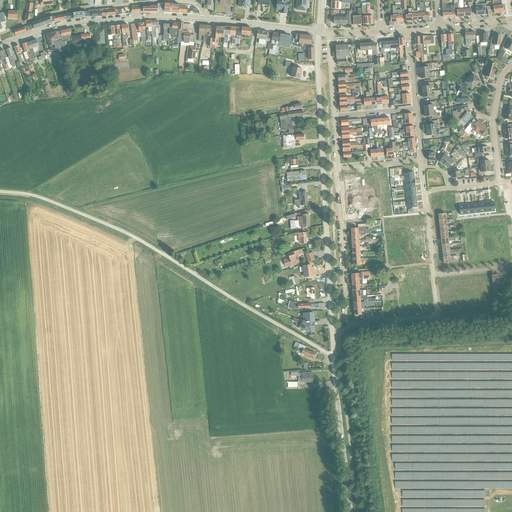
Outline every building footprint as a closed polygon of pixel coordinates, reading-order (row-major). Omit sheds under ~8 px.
[(277,0),(276,9),(277,9),(281,10),(280,13),(287,14),(288,1),(289,1),(289,0),(277,0)] [(297,0),(296,9),(306,10),(306,6),(307,6),(307,4),(307,0),(297,0)] [(341,5),(341,0),(335,0),(335,1),(332,1),(331,9),(339,9),(339,5),(341,5)] [(425,0),(422,0),(423,8),(424,19),(430,19),(430,17),(432,17),(432,11),(429,11),(429,13),(426,13),(426,7),(425,7),(425,1),(426,1),(426,0),(425,0)] [(455,15),(455,10),(454,5),(446,5),(446,4),(447,4),(447,0),(441,0),(443,18),(453,17),(453,15),(455,15)] [(453,0),(454,3),(454,4),(454,5),(455,10),(457,10),(458,17),(465,16),(464,9),(459,10),(459,3),(458,3),(457,0),(453,0)] [(26,10),(24,21),(32,19),(33,14),(32,14),(34,3),(27,2),(26,10)] [(464,9),(465,16),(472,16),(471,9),(470,7),(473,6),(472,2),(468,2),(468,9),(464,9)] [(486,3),(476,4),(476,15),(485,15),(484,8),(487,7),(486,3)] [(164,4),(164,11),(164,12),(172,12),(172,4),(165,4),(164,4)] [(502,5),(493,6),(494,10),(488,11),(488,15),(504,12),(502,5)] [(353,16),(354,25),(362,24),(361,9),(358,10),(359,16),(353,16)] [(8,11),(8,19),(18,19),(18,11),(8,11)] [(334,24),(341,24),(341,15),(337,15),(337,13),(336,13),(336,14),(334,14),(334,11),(331,11),(331,18),(334,18),(334,24)] [(344,15),(341,15),(341,24),(347,24),(347,23),(347,17),(352,17),(352,11),(348,11),(348,15),(344,15)] [(48,17),(41,20),(43,25),(52,22),(55,22),(54,17),(54,16),(48,17)] [(41,20),(30,25),(31,29),(34,28),(43,25),(41,20)] [(164,36),(158,36),(158,38),(158,44),(159,46),(162,46),(162,41),(169,41),(170,34),(170,27),(170,24),(163,24),(163,28),(164,28),(164,36)] [(31,29),(30,25),(14,31),(16,35),(31,30),(31,29)] [(109,27),(110,36),(112,35),(113,39),(114,47),(117,47),(114,26),(112,26),(109,26),(109,27)] [(224,38),(225,28),(217,27),(216,37),(224,38)] [(242,28),(241,42),(240,48),(244,48),(245,40),(244,40),(244,39),(250,39),(251,28),(242,27),(242,28)] [(59,40),(53,42),(56,49),(56,53),(59,52),(61,59),(64,58),(73,56),(72,53),(71,42),(71,36),(71,29),(57,32),(59,40)] [(104,29),(95,30),(96,45),(105,44),(104,29)] [(272,40),(273,33),(258,30),(256,39),(259,39),(258,44),(265,45),(266,40),(267,39),(272,40)] [(183,31),(181,43),(181,45),(188,46),(188,42),(190,42),(191,35),(188,35),(188,31),(183,31)] [(471,39),(475,39),(475,32),(465,33),(466,45),(470,45),(470,42),(471,42),(471,39)] [(273,33),(272,40),(278,42),(278,45),(287,47),(289,36),(273,33)] [(479,33),(479,43),(487,42),(487,33),(479,33)] [(51,34),(46,35),(49,43),(51,51),(56,49),(53,42),(51,34)] [(81,36),(71,36),(71,42),(72,42),(73,44),(75,44),(75,47),(81,47),(81,44),(87,44),(87,40),(91,39),(90,34),(81,35),(81,36)] [(304,44),(305,35),(296,34),(295,39),(299,43),(304,44)] [(305,35),(304,44),(312,45),(312,46),(313,46),(314,43),(312,42),(312,40),(312,36),(305,35)] [(495,35),(494,41),(491,40),(490,49),(492,49),(494,49),(495,45),(499,46),(501,36),(495,35)] [(420,37),(421,57),(421,62),(424,62),(423,52),(426,52),(426,44),(430,44),(430,37),(425,38),(425,36),(420,37)] [(400,56),(400,61),(405,61),(406,61),(406,58),(403,58),(403,55),(402,46),(405,46),(404,38),(398,38),(399,47),(399,52),(399,53),(400,56)] [(37,40),(28,43),(34,63),(37,62),(36,59),(36,58),(34,52),(37,51),(36,48),(39,47),(37,40)] [(399,52),(399,47),(397,47),(396,41),(389,42),(390,49),(396,48),(396,52),(399,52)] [(188,42),(188,46),(186,59),(195,60),(196,57),(197,53),(196,53),(196,50),(194,49),(194,45),(194,42),(190,42),(188,42)] [(390,49),(389,42),(382,42),(383,48),(381,48),(381,53),(384,53),(384,49),(390,49)] [(34,63),(28,43),(22,45),(25,52),(24,53),(26,59),(29,58),(31,66),(35,65),(34,63)] [(367,50),(367,43),(360,44),(360,51),(357,51),(358,56),(364,55),(363,51),(367,50)] [(374,43),(367,43),(367,50),(372,50),(372,54),(377,54),(377,49),(375,49),(374,43)] [(336,57),(337,57),(337,64),(347,64),(346,56),(348,56),(347,45),(335,46),(336,57)] [(19,46),(14,47),(20,64),(23,63),(23,62),(22,59),(23,58),(19,46)] [(9,57),(12,66),(16,65),(12,56),(14,55),(11,48),(6,50),(9,57)] [(4,50),(0,51),(0,53),(2,59),(4,64),(4,65),(5,70),(12,67),(12,66),(9,57),(7,57),(4,50)] [(41,57),(38,57),(39,61),(46,60),(46,59),(48,59),(47,55),(45,56),(44,52),(41,53),(41,57)] [(488,62),(484,76),(493,79),(497,64),(488,62)] [(420,68),(420,73),(429,72),(429,69),(432,69),(431,63),(425,64),(426,67),(420,68)] [(245,68),(244,73),(247,74),(252,75),(252,65),(247,65),(246,65),(246,68),(245,68)] [(293,67),(291,77),(300,79),(302,69),(293,67)] [(429,72),(420,73),(421,79),(427,78),(427,81),(433,80),(432,73),(429,73),(429,72)] [(464,82),(471,90),(480,81),(473,74),(464,82)] [(422,86),(422,92),(431,91),(431,88),(434,88),(433,82),(427,83),(428,86),(422,86)] [(456,95),(457,103),(468,102),(468,99),(469,98),(469,96),(468,96),(470,93),(460,87),(456,95)] [(431,91),(422,92),(423,98),(429,97),(429,100),(435,99),(435,94),(431,94),(431,91)] [(424,106),(424,111),(433,110),(433,107),(436,107),(435,101),(429,102),(430,105),(424,106)] [(282,111),(280,112),(281,113),(302,108),(301,103),(294,105),(287,106),(287,107),(281,108),(282,111)] [(511,103),(509,103),(509,108),(506,107),(503,119),(504,119),(504,120),(505,120),(507,121),(508,120),(511,120),(511,103)] [(453,120),(460,120),(466,124),(472,116),(467,112),(467,106),(458,107),(459,110),(456,110),(456,111),(452,112),(453,120)] [(433,110),(424,111),(425,117),(431,116),(431,119),(440,118),(440,115),(437,115),(437,113),(434,113),(433,110)] [(290,112),(279,115),(280,119),(281,130),(289,129),(293,129),(292,120),(292,117),(303,116),(303,111),(290,112)] [(426,125),(427,130),(435,129),(435,126),(438,126),(438,120),(432,121),(432,124),(426,125)] [(481,136),(486,129),(481,125),(482,124),(478,121),(477,122),(474,120),(464,131),(468,134),(472,129),(473,129),(473,131),(475,132),(476,132),(478,133),(477,134),(477,135),(478,136),(479,136),(480,135),(481,136)] [(503,129),(504,139),(511,138),(511,125),(507,126),(507,129),(503,129)] [(435,129),(427,130),(427,136),(433,135),(434,138),(439,138),(439,132),(436,132),(435,129)] [(304,134),(283,136),(283,148),(293,148),(293,145),(293,141),(304,140),(304,134)] [(389,143),(390,144),(390,149),(386,149),(386,156),(393,155),(393,152),(396,151),(395,142),(389,143)] [(487,146),(474,148),(475,157),(482,157),(482,154),(488,153),(487,146)] [(426,149),(425,155),(428,155),(428,161),(434,161),(434,152),(431,152),(432,149),(426,149)] [(439,162),(444,165),(449,158),(446,156),(448,153),(443,150),(440,155),(442,157),(439,162)] [(449,158),(444,165),(448,168),(452,163),(454,165),(458,160),(453,157),(451,159),(449,158)] [(480,164),(481,167),(490,166),(489,160),(483,161),(483,158),(477,159),(477,164),(480,164)] [(490,166),(481,167),(481,170),(478,170),(479,176),(485,175),(484,172),(490,171),(490,166)] [(305,171),(287,173),(287,181),(306,179),(305,171)] [(458,177),(459,180),(465,178),(463,173),(460,174),(460,171),(451,173),(452,178),(458,177)] [(414,172),(404,173),(405,180),(414,179),(414,172)] [(414,179),(405,180),(405,187),(415,186),(414,179)] [(415,186),(405,187),(406,194),(416,193),(415,186)] [(299,200),(295,200),(295,205),(300,205),(300,206),(307,205),(307,192),(299,192),(299,200)] [(416,193),(406,194),(407,201),(417,200),(416,193)] [(417,200),(407,201),(408,208),(417,207),(417,200)] [(494,201),(486,202),(487,212),(495,211),(494,201)] [(466,204),(459,205),(460,215),(467,214),(466,204)] [(298,221),(295,221),(295,227),(299,227),(299,225),(301,225),(301,228),(302,228),(302,229),(305,229),(305,227),(310,227),(308,214),(302,215),(302,217),(298,217),(298,221)] [(365,234),(364,231),(366,231),(366,224),(357,224),(358,228),(351,228),(351,235),(365,234)] [(414,258),(422,257),(419,226),(411,226),(414,258)] [(305,232),(298,233),(299,242),(301,242),(302,244),(306,243),(306,240),(305,232)] [(288,258),(283,259),(286,268),(289,266),(290,268),(294,267),(293,265),(300,263),(297,257),(295,257),(295,256),(305,253),(304,248),(294,252),(293,251),(288,253),(288,254),(286,254),(288,258)] [(312,252),(305,255),(308,262),(315,260),(313,256),(312,252)] [(311,265),(302,266),(304,277),(314,276),(313,268),(311,268),(311,265)] [(422,307),(430,306),(426,269),(418,270),(422,307)] [(356,274),(351,274),(352,284),(363,284),(366,283),(367,283),(366,279),(369,279),(369,277),(368,273),(361,273),(356,274)] [(499,275),(492,275),(493,283),(493,285),(493,286),(497,285),(498,289),(504,289),(503,281),(499,282),(499,275)] [(295,276),(289,278),(289,280),(291,279),(293,285),(300,283),(298,277),(296,278),(295,276)] [(452,278),(444,279),(448,312),(456,311),(452,278)] [(298,298),(297,302),(306,304),(309,304),(309,301),(309,299),(312,299),(312,286),(301,287),(301,299),(298,298)] [(306,304),(297,302),(290,301),(288,308),(293,310),(294,307),(298,308),(299,308),(305,308),(309,308),(309,304),(306,304)] [(307,323),(314,322),(313,313),(303,313),(303,318),(305,318),(304,320),(303,320),(307,323)] [(307,323),(303,320),(299,319),(293,317),(292,320),(296,323),(295,326),(298,328),(299,328),(306,332),(307,334),(308,335),(315,334),(314,322),(307,323)] [(303,351),(301,354),(314,359),(316,354),(305,349),(306,346),(300,344),(296,342),(294,347),(298,349),(303,351)] [(298,372),(291,372),(291,376),(298,376),(298,381),(302,381),(302,382),(313,382),(313,373),(302,373),(298,373),(298,372)]
